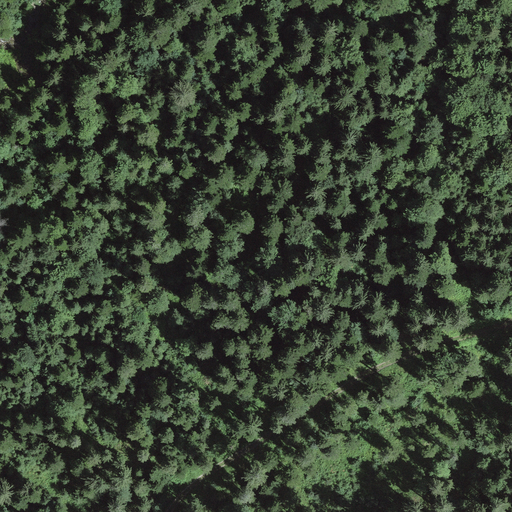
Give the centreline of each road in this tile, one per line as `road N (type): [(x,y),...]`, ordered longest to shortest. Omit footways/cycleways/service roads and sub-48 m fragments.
road 1 (track): [(0,176),(58,206),(166,211),(228,261),(249,268),(379,273),(462,301),(511,297)]
road 2 (track): [(168,511),(207,472),(360,376),(511,322)]
